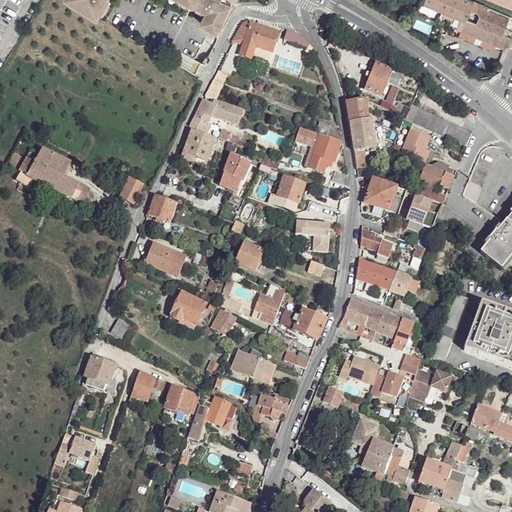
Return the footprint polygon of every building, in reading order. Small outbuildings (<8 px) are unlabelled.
[(71,0),(98,17),(106,1),(105,0),(182,0),(207,12),(201,24),(217,33),(232,5),(223,0),(71,0)] [(473,1),(469,0),(422,0),(419,10),(434,16),(437,7),(465,19),(473,1)] [(485,7),(473,1),(465,19),(503,35),(509,19),(504,17),(505,15),(485,7)] [(511,38),(503,35),(462,18),(458,29),(505,49),(505,47),(509,47),(511,39),(511,38)] [(283,30),(260,22),(257,27),(278,35),(281,36),(283,30)] [(251,26),(247,24),(243,27),(235,44),(244,47),(251,26)] [(257,27),(251,26),(244,47),(241,57),(253,61),(253,59),(268,64),(278,35),(257,27)] [(301,37),(288,32),(285,42),(314,51),(301,37)] [(394,64),(376,57),(374,64),(376,65),(391,71),(393,67),(394,64)] [(391,71),(376,65),(366,89),(384,96),(394,72),(391,71)] [(223,88),(214,83),(206,98),(215,102),(217,102),(223,88)] [(369,100),(348,104),(351,125),(373,121),(371,102),(369,100)] [(213,106),(204,102),(191,129),(204,134),(207,136),(210,128),(208,127),(210,119),(238,128),(243,111),(226,105),(217,102),(215,102),(213,106)] [(398,109),(393,106),(390,112),(394,115),(397,110),(398,109)] [(472,133),(412,107),(407,115),(405,121),(467,148),(473,133),(472,133)] [(407,115),(397,110),(394,115),(405,121),(407,115)] [(373,121),(351,125),(355,153),(378,152),(375,124),(375,121),(373,121)] [(333,127),(319,122),(315,135),(320,137),(327,138),(341,143),(343,144),(342,136),(331,132),(333,127)] [(315,135),(301,130),(296,145),(311,151),(305,169),(324,176),(330,161),(335,162),(341,143),(327,138),(320,137),(315,135)] [(431,137),(412,130),(402,155),(420,163),(425,151),(431,137)] [(208,139),(194,134),(187,150),(183,161),(194,165),(196,159),(209,163),(216,143),(215,142),(208,139)] [(221,135),(219,140),(226,143),(239,147),(244,149),(246,143),(221,135)] [(491,148),(484,145),(482,152),(491,155),(494,148),(491,148)] [(70,163),(41,150),(27,176),(28,177),(70,199),(72,197),(80,184),(78,184),(77,185),(63,178),(70,163)] [(430,154),(425,151),(420,163),(425,165),(430,154)] [(378,152),(355,153),(357,170),(366,169),(365,155),(378,154),(378,152)] [(254,163),(233,154),(224,174),(226,175),(221,188),(238,194),(244,181),(245,182),(254,163)] [(491,169),(479,163),(466,192),(479,202),(491,169)] [(450,169),(440,164),(431,167),(434,169),(428,183),(448,192),(454,178),(452,177),(454,173),(450,171),(450,169)] [(431,167),(425,165),(420,179),(428,183),(434,169),(431,167)] [(272,171),(262,167),(260,172),(270,176),(272,171)] [(348,178),(334,172),(332,178),(331,179),(346,185),(348,178)] [(27,176),(21,173),(17,180),(24,184),(28,177),(27,176)] [(144,186),(130,178),(120,196),(133,204),(139,195),(143,187),(144,186)] [(306,186),(286,179),(279,198),(299,206),(306,186)] [(397,189),(374,181),(365,203),(388,213),(397,189)] [(90,191),(80,184),(72,197),(83,203),(90,191)] [(147,189),(143,187),(139,195),(142,197),(147,189)] [(245,201),(233,195),(229,204),(227,202),(220,219),(233,224),(245,201)] [(432,202),(416,195),(407,219),(433,229),(438,215),(430,211),(432,202)] [(177,204),(157,198),(151,214),(151,217),(171,224),(177,204)] [(466,237),(477,222),(443,205),(438,221),(450,227),(466,237)] [(511,217),(507,224),(500,234),(498,232),(491,240),(493,241),(483,253),(504,271),(507,274),(511,267),(511,217)] [(244,225),(236,221),(233,230),(241,234),(244,225)] [(330,227),(296,224),(296,237),(313,238),(312,253),(327,254),(330,227)] [(377,237),(362,232),(360,246),(377,252),(376,254),(388,259),(393,245),(376,238),(377,237)] [(239,237),(231,234),(229,242),(236,244),(239,237)] [(177,254),(154,245),(147,266),(169,274),(177,254)] [(265,252),(244,245),(238,265),(256,272),(265,252)] [(426,250),(419,247),(414,259),(422,261),(426,250)] [(227,251),(222,248),(218,258),(224,261),(227,251)] [(319,276),(323,264),(310,260),(306,272),(319,276)] [(365,262),(358,260),(356,280),(389,292),(396,274),(365,262)] [(414,281),(396,274),(389,292),(401,297),(405,287),(411,289),(414,281)] [(420,283),(414,281),(411,289),(417,291),(420,283)] [(223,288),(212,283),(209,289),(216,293),(214,299),(219,300),(223,288)] [(262,323),(274,327),(283,304),(286,296),(277,293),(278,291),(270,288),(267,299),(262,298),(257,313),(264,316),(262,323)] [(381,302),(365,295),(364,298),(379,305),(381,302)] [(469,301),(454,295),(429,360),(444,366),(469,301)] [(207,309),(183,297),(171,321),(181,327),(194,332),(195,333),(207,309)] [(244,308),(232,302),(227,311),(240,317),(244,308)] [(402,323),(351,302),(343,319),(369,330),(366,340),(377,344),(380,335),(394,340),(402,323)] [(511,363),(511,314),(482,304),(465,350),(511,367),(511,363)] [(326,320),(304,311),(294,330),(317,341),(326,320)] [(230,317),(222,313),(214,331),(222,334),(224,329),(230,317)] [(237,320),(230,317),(224,329),(232,332),(237,320)] [(135,331),(122,321),(112,333),(125,343),(135,331)] [(414,326),(403,321),(402,323),(394,340),(393,346),(403,350),(405,351),(414,326)] [(440,327),(427,321),(424,329),(437,334),(440,327)] [(194,332),(181,327),(179,329),(192,335),(194,332)] [(403,350),(393,346),(391,350),(401,354),(403,350)] [(299,352),(297,358),(308,363),(311,357),(299,352)] [(276,368),(239,353),(232,372),(260,383),(263,377),(271,379),(276,368)] [(297,358),(286,353),(282,361),(304,371),(308,363),(297,358)] [(118,365),(93,356),(91,362),(83,385),(107,393),(118,365)] [(421,362),(407,357),(400,371),(416,378),(418,371),(421,362)] [(380,368),(354,358),(352,363),(347,361),(341,378),(348,380),(349,378),(374,386),(377,376),(380,368)] [(220,366),(212,363),(209,371),(216,374),(220,366)] [(141,375),(130,371),(127,380),(129,381),(138,384),(141,375)] [(436,377),(418,371),(416,378),(410,397),(427,404),(433,388),(447,394),(453,379),(438,373),(436,377)] [(405,380),(389,374),(388,379),(377,376),(374,386),(371,395),(370,397),(380,401),(396,406),(397,401),(405,380)] [(157,382),(141,375),(138,384),(133,399),(149,405),(154,391),(157,382)] [(271,379),(263,377),(260,383),(269,386),(271,379)] [(138,384),(129,381),(122,399),(131,402),(133,399),(138,384)] [(165,386),(157,382),(154,391),(162,394),(165,386)] [(344,392),(329,386),(323,402),(338,408),(344,392)] [(195,399),(173,390),(166,410),(188,418),(189,414),(195,399)] [(481,397),(470,392),(466,402),(478,406),(481,397)] [(84,396),(80,394),(73,417),(76,418),(84,396)] [(276,402),(263,398),(259,408),(265,410),(273,413),(270,420),(271,421),(272,423),(274,424),(276,424),(278,422),(281,416),(285,417),(289,408),(276,402)] [(200,400),(195,399),(189,414),(194,416),(200,400)] [(290,404),(277,399),(276,402),(289,408),(290,404)] [(206,421),(222,428),(224,423),(231,409),(231,407),(216,401),(213,406),(206,403),(203,410),(199,409),(193,425),(188,441),(198,446),(206,421)] [(501,415),(478,406),(472,422),(495,433),(498,423),(501,415)] [(265,410),(259,408),(255,417),(260,423),(263,417),(265,410)] [(237,412),(231,409),(224,423),(231,426),(237,412)] [(273,413),(265,410),(263,417),(270,420),(273,413)] [(471,425),(458,420),(454,432),(466,437),(471,425)] [(388,466),(394,449),(375,442),(379,434),(376,433),(378,428),(360,421),(352,444),(363,448),(360,454),(367,457),(363,467),(383,476),(388,466)] [(495,433),(472,422),(471,425),(494,435),(495,433)] [(231,426),(224,423),(222,428),(221,431),(229,434),(232,427),(231,426)] [(504,426),(498,423),(495,433),(494,435),(499,436),(504,426)] [(511,429),(504,426),(499,436),(511,441),(511,429)] [(73,449),(63,446),(56,466),(66,470),(71,456),(91,463),(97,447),(75,440),(73,449)] [(462,447),(455,463),(462,466),(471,444),(464,441),(462,447)] [(443,468),(427,461),(419,481),(444,491),(452,472),(455,463),(462,447),(453,444),(443,468)] [(403,453),(394,449),(388,466),(396,470),(397,468),(403,453)] [(191,454),(185,451),(180,463),(186,467),(191,454)] [(412,457),(403,453),(397,468),(407,471),(412,457)] [(179,466),(170,462),(167,470),(161,468),(161,470),(171,474),(170,476),(175,477),(179,466)] [(455,463),(452,472),(458,474),(462,466),(455,463)] [(253,469),(239,464),(236,473),(250,478),(253,469)] [(407,471),(397,468),(393,480),(409,486),(413,474),(410,473),(407,471)] [(458,474),(452,472),(444,491),(442,497),(457,502),(459,495),(467,477),(458,474)] [(80,496),(63,490),(61,498),(78,504),(80,496)] [(226,495),(218,491),(210,511),(239,511),(222,504),(226,495)] [(406,493),(400,491),(397,497),(407,500),(408,497),(409,494),(406,493)] [(332,511),(338,506),(318,492),(308,504),(311,508),(307,511),(332,511)] [(247,511),(251,506),(226,495),(222,504),(239,511),(247,511)] [(468,498),(459,495),(457,502),(465,505),(468,498)] [(182,501),(172,498),(170,505),(179,509),(182,501)] [(436,511),(438,506),(427,501),(427,503),(414,498),(409,511),(436,511)]
